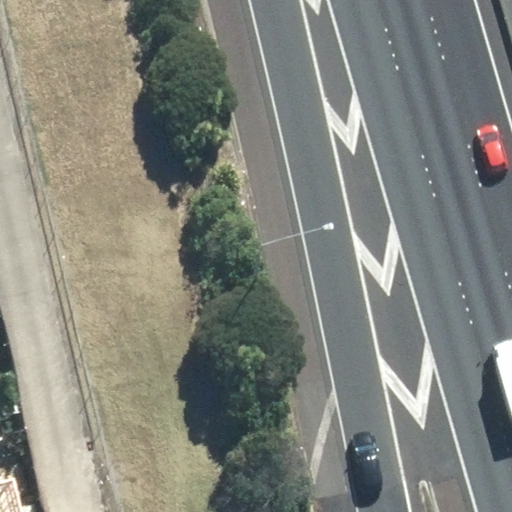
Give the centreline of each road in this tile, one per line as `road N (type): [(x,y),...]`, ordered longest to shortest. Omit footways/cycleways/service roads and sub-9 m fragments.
road 1 (motorway): [(371,511),(263,0)]
road 2 (motorway): [(511,290),(427,0)]
